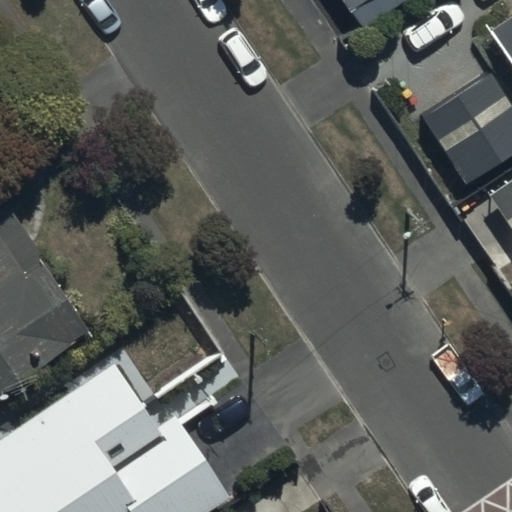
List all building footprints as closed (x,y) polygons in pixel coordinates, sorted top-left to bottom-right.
[(335,0),(345,14),(365,0),(335,0)] [(511,75),(511,8),(481,29),(511,75)] [(462,186),(511,152),(511,115),(483,72),(416,117),(462,186)] [(511,225),(511,179),(490,195),(511,225)] [(52,277),(2,205),(0,206),(0,398),(26,380),(23,376),(84,334),(46,280),(52,277)] [(0,511),(203,511),(224,498),(167,415),(150,427),(107,363),(0,435),(0,511)]
